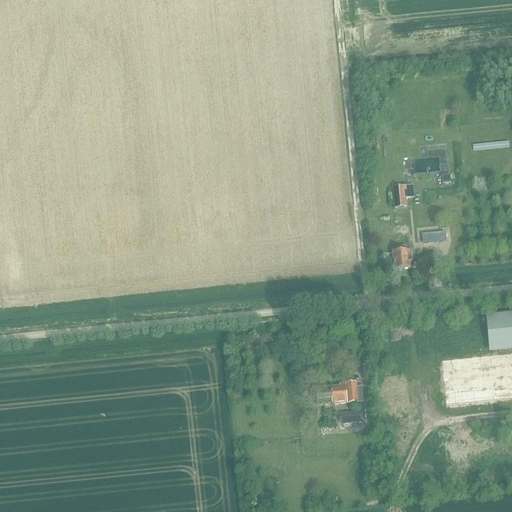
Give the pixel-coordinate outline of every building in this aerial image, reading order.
[(427,137),(419,138),(420,150),(428,149),(427,137)] [(448,158),(446,150),(438,152),(441,160),(448,158)] [(442,177),(442,185),(450,185),(450,177),(442,177)] [(392,188),(394,209),(407,207),(405,187),(392,188)] [(409,264),(413,263),(411,252),(406,253),(406,247),(398,248),(398,253),(393,254),(395,272),(410,270),(409,264)] [(315,332),(305,333),(307,349),(317,348),(315,332)] [(489,377),(456,379),(456,367),(448,368),(450,396),(478,394),(477,386),(490,385),(489,377)] [(348,404),(356,404),(354,384),(346,385),(348,404)] [(331,389),(332,401),(346,399),(344,385),(340,386),(340,388),(331,389)] [(332,401),(331,389),(321,390),(321,387),(314,388),(316,407),(325,406),(324,402),(332,401)] [(360,413),(340,415),(341,425),(355,423),(356,429),(362,429),(360,413)] [(511,429),(511,422),(430,431),(436,481),(511,471),(511,429)]
